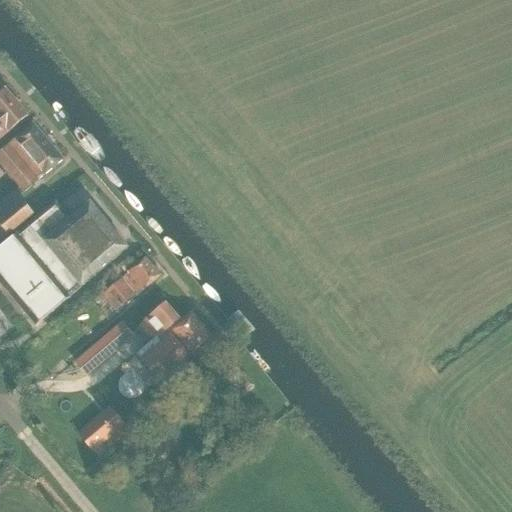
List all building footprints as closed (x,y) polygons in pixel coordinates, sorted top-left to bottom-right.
[(0,139),(26,117),(4,90),(0,93),(0,139)] [(24,192),(62,160),(32,124),(0,151),(0,164),(19,187),(0,203),(0,241),(33,214),(18,196),(23,191),(24,192)] [(89,204),(71,219),(56,203),(16,237),(15,236),(0,248),(0,285),(35,326),(34,327),(35,328),(69,299),(68,299),(127,249),(125,247),(113,233),(108,227),(90,206),(89,204)] [(118,266),(125,275),(119,280),(102,295),(117,313),(159,276),(144,258),(135,266),(128,258),(118,266)] [(215,342),(191,312),(180,321),(164,303),(138,326),(153,343),(157,339),(160,342),(152,348),(174,372),(196,354),(197,357),(215,342)] [(118,348),(108,336),(75,363),(85,375),(118,348)] [(103,375),(121,365),(116,356),(98,366),(103,375)] [(235,403),(253,387),(235,366),(211,385),(224,401),(230,397),(235,403)] [(185,409),(199,397),(190,387),(176,399),(185,409)] [(94,447),(110,432),(100,420),(83,435),(94,447)] [(154,461),(164,453),(150,436),(140,445),(154,461)]
